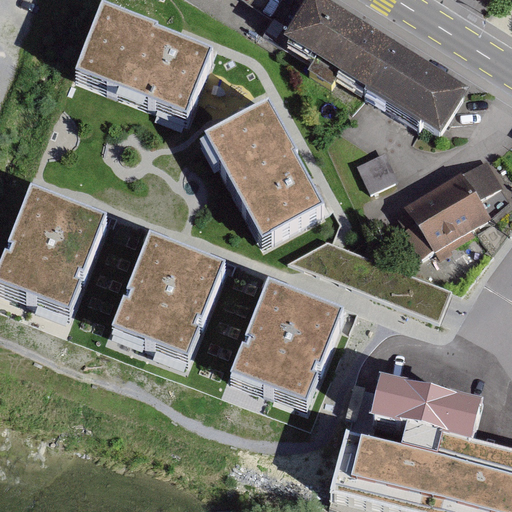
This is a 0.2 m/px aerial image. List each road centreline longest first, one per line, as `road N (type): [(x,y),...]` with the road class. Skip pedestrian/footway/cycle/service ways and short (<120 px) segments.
road 1 (secondary): [(397,0),(511,72)]
road 2 (residential): [(511,292),(501,333),(511,414)]
